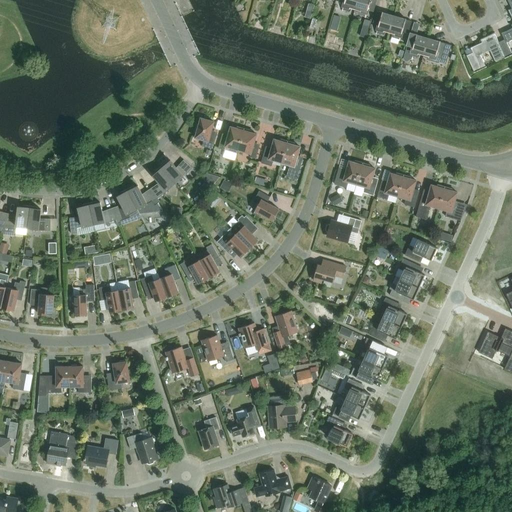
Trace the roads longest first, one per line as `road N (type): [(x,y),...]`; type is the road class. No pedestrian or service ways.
road 1 (residential): [(186,476),(284,447),(370,470),(424,361),(501,168)]
road 2 (residential): [(334,123),(304,218),(263,272),(219,304),(140,333)]
road 3 (residential): [(202,82),(157,149),(111,179),(58,191),(0,182)]
road 4 (residential): [(501,168),(334,123)]
road 5 (residential): [(186,476),(140,333)]
road 6 (residential): [(46,482),(124,494),(186,476)]
road 7 (residential): [(140,333),(69,342),(0,334)]
road 8 (residential): [(334,123),(202,82)]
